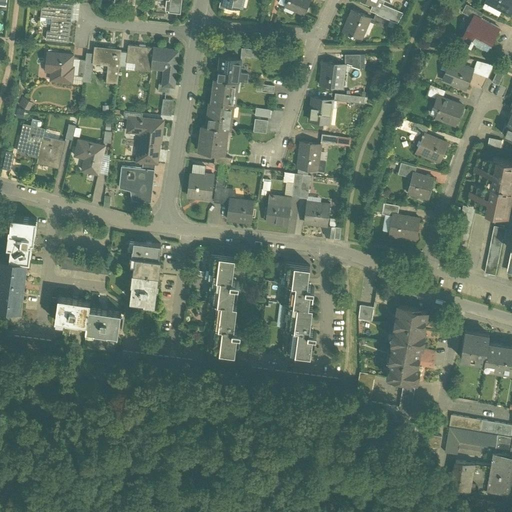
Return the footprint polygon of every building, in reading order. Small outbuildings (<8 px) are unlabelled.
[(69,2),(50,0),(42,0),(42,6),(68,8),(69,2)] [(141,0),(141,9),(150,10),(151,3),(148,2),(147,0),(141,0)] [(169,0),(169,12),(181,13),(181,0),(169,0)] [(287,0),(285,6),(305,14),(310,0),(287,0)] [(511,0),(486,0),(486,1),(510,14),(511,10),(511,0)] [(403,13),(377,2),(375,6),(373,5),(370,10),(376,13),(390,19),(398,22),(403,13)] [(483,13),(467,4),(463,12),(473,18),(475,15),(480,18),(483,13)] [(68,8),(42,6),(41,15),(53,17),(51,32),(47,31),(46,40),(69,42),(71,21),(67,21),(68,8)] [(371,17),(352,9),(343,31),(353,36),(353,35),(362,38),(371,17)] [(390,19),(376,13),(373,20),(387,26),(390,19)] [(480,18),(475,15),(473,18),(462,39),(468,43),(469,44),(471,45),(473,41),(488,49),(499,28),(480,18)] [(153,48),(128,45),(127,52),(126,60),(127,60),(140,61),(139,70),(151,72),(152,65),(153,48)] [(121,50),(94,47),(93,54),(93,64),(108,65),(106,82),(117,84),(119,68),(121,52),(121,50)] [(168,49),(153,48),(152,65),(166,66),(164,84),(163,85),(170,86),(174,86),(178,51),(168,50),(168,49)] [(258,50),(242,48),(241,56),(257,57),(258,50)] [(74,55),(48,52),(47,63),(53,63),(51,80),(72,83),(74,67),(72,67),(74,55)] [(127,52),(121,52),(119,68),(126,68),(127,60),(126,60),(127,52)] [(93,54),(87,53),(86,60),(85,70),(92,70),(93,64),(93,54)] [(361,54),(345,55),(345,63),(360,63),(360,68),(361,68),(361,54)] [(241,59),(221,56),(218,79),(238,81),(239,73),(241,59)] [(86,60),(79,60),(77,75),(84,76),(85,70),(86,60)] [(474,70),(449,61),(442,79),(466,89),(474,70)] [(345,64),(323,62),(320,86),(343,88),(343,87),(340,87),(341,73),(344,73),(345,64)] [(493,65),(480,62),(475,73),(487,78),(493,65)] [(499,67),(492,82),(499,85),(507,69),(499,67)] [(249,74),(239,73),(238,81),(248,83),(249,74)] [(218,79),(213,78),(211,102),(233,105),(235,105),(238,81),(218,79)] [(164,84),(159,84),(158,92),(169,93),(170,86),(163,85),(164,84)] [(275,86),(263,84),(262,91),(274,93),(275,86)] [(445,91),(431,85),(428,93),(437,96),(443,98),(445,91)] [(351,95),(335,93),(334,100),(350,102),(351,95)] [(443,98),(437,96),(433,106),(439,108),(435,117),(441,119),(441,120),(447,122),(456,125),(463,106),(443,98)] [(332,99),(313,97),(310,121),(328,124),(332,99)] [(174,100),(165,99),(165,100),(166,100),(165,108),(162,107),(161,115),(171,116),(174,100)] [(211,102),(209,102),(205,126),(227,128),(230,129),(233,105),(211,102)] [(271,110),(257,108),(256,116),(270,118),(271,110)] [(129,119),(141,121),(142,113),(123,111),(122,118),(129,119)] [(141,121),(129,119),(127,133),(140,134),(137,160),(159,163),(164,124),(141,121)] [(268,121),(255,119),(253,132),(266,133),(268,121)] [(429,127),(414,121),(411,130),(423,134),(424,133),(426,134),(429,127)] [(76,126),(69,124),(66,139),(72,140),(76,126)] [(18,152),(38,156),(43,137),(44,129),(24,125),(18,152)] [(205,126),(202,125),(199,151),(224,154),(227,128),(205,126)] [(426,134),(424,133),(423,134),(415,152),(439,162),(447,143),(426,134)] [(336,137),(322,135),(321,141),(335,143),(336,137)] [(63,141),(43,137),(38,156),(37,163),(57,168),(63,141)] [(502,140),(489,137),(488,145),(501,147),(502,140)] [(104,146),(77,140),(73,156),(84,158),(81,171),(97,175),(104,146)] [(321,145),(299,142),(296,169),(318,171),(321,145)] [(106,171),(110,154),(104,153),(100,170),(106,171)] [(13,158),(6,157),(3,169),(10,170),(13,158)] [(230,158),(214,157),(214,163),(229,165),(230,158)] [(487,182),(511,187),(511,186),(511,161),(492,158),(492,160),(484,159),(482,168),(476,167),(474,177),(488,180),(487,182)] [(416,167),(401,162),(399,170),(413,173),(413,172),(415,173),(416,167)] [(155,168),(121,166),(119,187),(131,188),(130,203),(153,204),(155,168)] [(415,173),(413,172),(413,173),(407,193),(429,198),(434,178),(415,173)] [(213,177),(189,174),(186,197),(210,200),(213,177)] [(511,187),(487,182),(487,185),(472,183),(470,193),(476,194),(475,204),(483,205),(482,208),(507,213),(511,187)] [(253,200),(230,198),(227,221),(251,223),(253,200)] [(291,204),(268,201),(265,224),(288,227),(291,204)] [(329,205),(307,202),(304,224),(326,226),(329,205)] [(399,205),(385,203),(383,210),(398,212),(399,205)] [(463,204),(453,254),(466,256),(476,207),(463,204)] [(38,218),(11,214),(4,257),(30,261),(38,218)] [(419,220),(403,218),(404,216),(393,214),(389,235),(403,238),(403,237),(416,239),(419,220)] [(330,237),(340,238),(341,227),(330,226),(330,237)] [(506,229),(494,226),(485,273),(495,275),(503,239),(504,239),(506,229)] [(131,255),(135,256),(159,259),(161,244),(133,240),(131,255)] [(201,276),(206,276),(233,280),(236,256),(204,251),(201,276)] [(135,256),(134,271),(157,274),(159,259),(135,256)] [(28,261),(0,257),(0,306),(21,309),(28,261)] [(109,264),(60,257),(59,267),(108,274),(109,264)] [(272,283),(277,283),(307,287),(310,265),(274,261),(272,283)] [(154,305),(157,274),(134,271),(130,302),(154,305)] [(238,281),(233,280),(206,276),(203,299),(209,300),(234,304),(238,281)] [(311,288),(307,287),(277,283),(275,303),(280,303),(309,307),(311,288)] [(391,291),(377,288),(375,302),(388,304),(391,291)] [(88,325),(90,308),(91,302),(60,298),(57,321),(88,325)] [(239,305),(234,304),(209,300),(205,325),(211,326),(235,330),(239,305)] [(313,307),(309,307),(280,303),(277,328),(281,328),(311,332),(313,307)] [(374,307),(360,305),(359,319),(372,321),(374,307)] [(419,308),(399,305),(397,316),(400,316),(399,325),(394,324),(394,325),(423,330),(426,311),(419,310),(419,308)] [(90,308),(88,325),(87,330),(119,335),(122,312),(90,308)] [(423,330),(394,325),(399,326),(398,330),(395,329),(394,335),(397,336),(396,343),(391,342),(390,343),(392,343),(421,348),(422,345),(423,345),(425,334),(424,334),(424,330),(423,330)] [(240,330),(235,330),(211,326),(208,350),(237,354),(240,330)] [(314,332),(311,332),(281,328),(278,350),(312,354),(314,332)] [(489,335),(465,331),(460,358),(484,361),(483,366),(484,366),(488,342),(489,335)] [(507,345),(488,342),(484,366),(485,366),(503,369),(507,345)] [(421,348),(392,343),(389,360),(391,360),(389,377),(417,381),(419,367),(417,367),(420,348),(421,349),(421,348)] [(511,346),(507,345),(503,369),(511,370),(511,346)] [(341,369),(252,359),(249,380),(338,391),(341,369)] [(375,374),(360,372),(356,392),(372,395),(375,374)] [(415,387),(403,385),(399,406),(397,420),(404,421),(402,433),(414,435),(416,423),(409,422),(415,387)] [(385,404),(370,401),(367,416),(382,418),(385,404)] [(399,406),(385,404),(382,418),(397,421),(397,420),(399,406)] [(484,490),(508,494),(511,472),(511,435),(447,424),(442,452),(461,455),(454,493),(483,498),(484,490)] [(429,433),(427,445),(440,447),(442,435),(429,433)]
